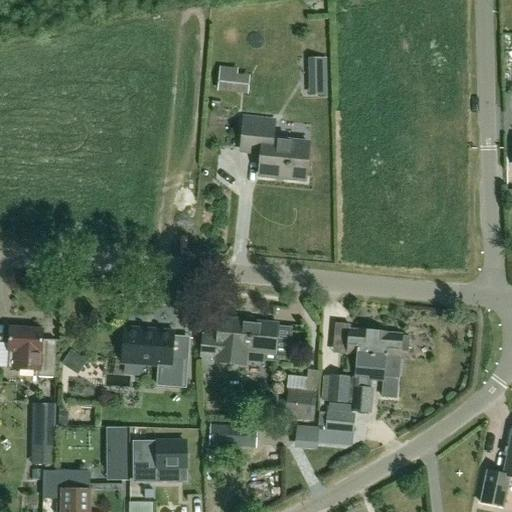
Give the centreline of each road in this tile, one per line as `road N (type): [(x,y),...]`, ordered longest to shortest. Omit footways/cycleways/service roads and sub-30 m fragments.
road 1 (unclassified): [(493,299),(0,257)]
road 2 (unclassified): [(493,299),(483,0)]
road 3 (unclassified): [(300,511),(440,433),(511,369)]
